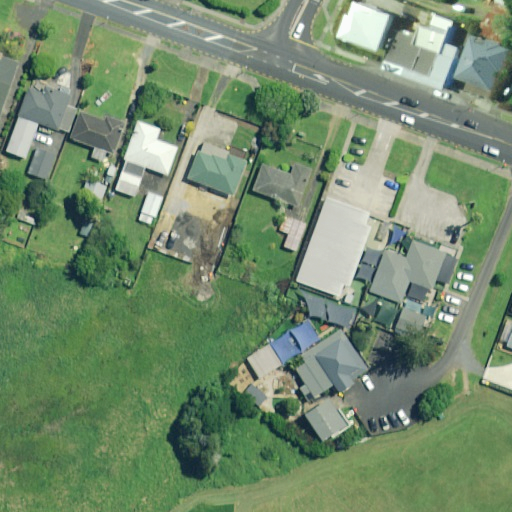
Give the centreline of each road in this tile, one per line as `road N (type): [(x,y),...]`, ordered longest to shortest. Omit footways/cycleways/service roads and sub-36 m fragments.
road 1 (secondary): [(282,58),(511,145)]
road 2 (tertiary): [(114,0),(282,58)]
